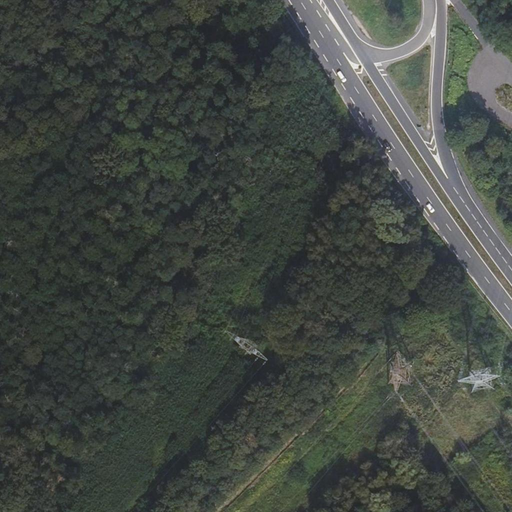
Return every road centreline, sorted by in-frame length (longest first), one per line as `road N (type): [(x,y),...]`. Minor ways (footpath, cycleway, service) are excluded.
road 1 (primary): [(332,53),(511,314)]
road 2 (primary): [(445,181),(436,10)]
road 3 (primary): [(445,181),(362,54)]
